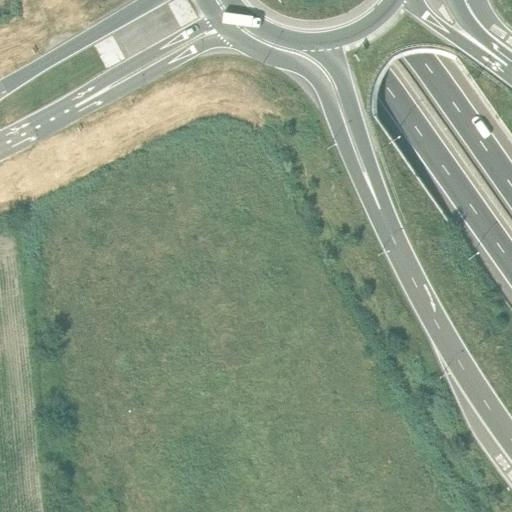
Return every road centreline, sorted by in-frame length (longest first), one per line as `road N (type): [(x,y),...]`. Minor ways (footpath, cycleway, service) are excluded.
road 1 (trunk): [(325,0),(511,263)]
road 2 (trunk): [(379,208),(422,300),(511,443)]
road 3 (trunk): [(511,185),(380,0)]
road 4 (trunk): [(307,40),(327,49),(338,68),(379,208)]
road 5 (tertiary): [(65,111),(194,48),(239,39)]
road 6 (tertiary): [(65,111),(94,86),(219,21)]
road 7 (tertiary): [(155,0),(0,88)]
road 8 (trunk): [(298,64),(317,79),(379,208)]
road 9 (trunk): [(511,74),(409,0)]
